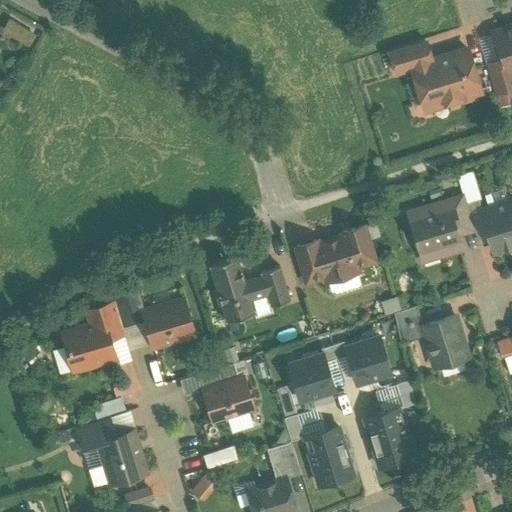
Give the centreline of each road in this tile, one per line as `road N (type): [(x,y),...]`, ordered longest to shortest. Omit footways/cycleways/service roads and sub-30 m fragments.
road 1 (residential): [(27,0),(238,112),(265,153),(278,215)]
road 2 (residential): [(381,511),(511,471)]
road 3 (unknown): [(362,511),(325,387)]
